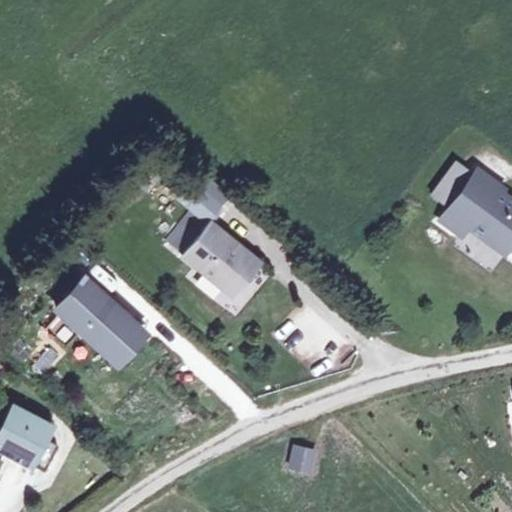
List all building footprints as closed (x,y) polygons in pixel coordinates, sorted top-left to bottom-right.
[(488,178),(464,160),(455,172),(479,190),(485,182),(488,178)] [(479,190),(455,172),(430,205),(450,220),(455,213),(489,238),(498,227),(511,237),(504,249),(511,255),(511,202),(485,182),(479,190)] [(239,296),(264,265),(212,225),(188,258),(239,296)] [(149,333),(86,280),(61,311),(123,363),(149,333)] [(0,422),(0,449),(49,468),(60,445),(44,439),(51,422),(13,404),(3,424),(0,422)]
